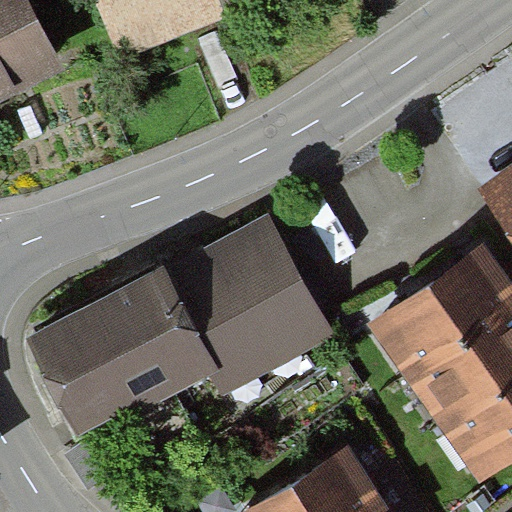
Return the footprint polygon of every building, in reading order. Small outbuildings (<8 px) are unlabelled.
[(0,0),(0,104),(65,73),(28,0),(0,0)] [(97,0),(119,60),(224,23),(216,3),(224,0),(97,0)] [(511,163),(478,186),(511,235),(511,163)] [(224,386),(334,327),(266,201),(26,331),(80,429),(209,359),(224,386)] [(368,325),(481,490),(511,468),(511,287),(506,279),(484,247),(368,325)] [(240,511),(386,511),(384,508),(362,474),(345,446),(240,511)]
